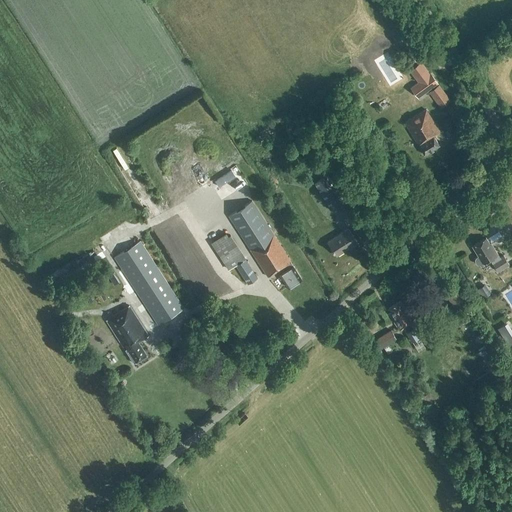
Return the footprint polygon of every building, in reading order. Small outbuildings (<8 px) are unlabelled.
[(437,83),(430,73),(429,71),(428,72),(420,61),(408,70),(417,83),(411,87),(418,97),(437,83)] [(401,63),(394,74),(401,78),(408,68),(401,63)] [(428,92),(439,108),(449,101),(438,85),(428,92)] [(405,123),(424,154),(439,145),(433,135),(439,132),(426,110),(405,123)] [(332,211),(346,202),(328,175),(314,183),(332,211)] [(273,234),(270,229),(254,204),(231,219),(250,249),(268,277),(280,269),(282,272),(279,274),(287,287),(301,278),(293,265),(290,267),(288,264),(291,262),(273,234)] [(357,242),(348,228),(327,241),(332,250),(333,252),(334,251),(336,256),(357,242)] [(249,283),(257,278),(245,259),(230,235),(228,237),(226,233),(211,242),(229,269),(237,264),(249,283)] [(472,246),(478,256),(476,257),(475,258),(475,259),(474,260),(475,261),(475,262),(476,263),(476,264),(477,264),(479,265),(480,265),(483,263),(490,259),(492,262),(497,271),(509,264),(503,255),(496,260),(494,257),(498,254),(490,242),(489,243),(486,238),(472,246)] [(158,324),(183,308),(140,241),(114,257),(158,324)] [(442,290),(452,307),(463,300),(452,283),(442,290)] [(491,293),(485,284),(477,289),(482,298),(491,293)] [(415,326),(413,322),(416,321),(408,309),(406,311),(400,301),(388,308),(395,318),(392,319),(400,331),(403,328),(406,332),(411,341),(428,331),(422,322),(415,326)] [(146,355),(138,341),(148,335),(129,305),(106,319),(134,363),(135,363),(136,363),(138,362),(138,360),(146,355)] [(498,354),(487,361),(497,376),(508,369),(498,354)]
